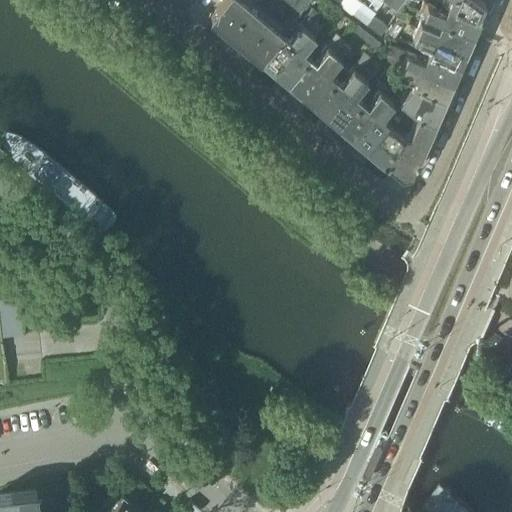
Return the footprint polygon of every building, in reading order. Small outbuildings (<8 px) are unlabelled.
[(220,0),(209,14),(260,57),(281,31),(243,0),(220,0)] [(307,0),(252,0),(285,27),(307,0)] [(449,0),(447,4),(477,17),(479,12),(483,0),(482,0),(449,0)] [(423,13),(440,20),(470,33),(477,17),(447,4),(444,11),(426,4),(423,12),(423,13)] [(357,6),(352,13),(366,24),(371,17),(357,6)] [(260,57),(274,68),(316,17),(317,16),(311,10),(288,37),(281,31),(260,57)] [(402,12),(396,19),(404,22),(406,23),(410,15),(402,12)] [(373,14),(371,17),(366,24),(379,34),(386,25),(373,14)] [(274,68),(287,79),(308,54),(302,49),(324,23),(316,17),(274,68)] [(404,22),(396,19),(386,33),(394,37),(404,22)] [(420,19),(416,28),(463,49),(470,33),(440,20),(437,27),(420,19)] [(348,31),(362,42),(369,34),(355,23),(348,31)] [(429,44),(426,52),(456,65),(463,49),(416,28),(412,37),(429,44)] [(287,79),(300,90),(342,39),(335,33),(314,59),(308,54),(287,79)] [(369,34),(362,42),(373,51),(379,43),(369,34)] [(300,90),(313,101),(334,76),(328,70),(349,45),(342,39),(300,90)] [(384,41),(385,52),(449,80),(456,65),(426,52),(423,58),(384,41)] [(313,101),(326,112),(365,66),(363,64),(370,56),(365,52),(340,81),(334,76),(313,101)] [(416,76),(412,83),(442,96),(449,80),(385,52),(389,68),(398,69),(416,76)] [(418,243),(412,252),(412,254),(414,254),(414,253),(420,244),(438,203),(460,151),(487,92),(502,57),(499,56),(444,182),(418,243)] [(326,112),(340,123),(361,98),(354,93),(372,72),(365,66),(326,112)] [(340,123),(353,134),(386,94),(389,90),(379,81),(375,86),(379,88),(367,103),(361,98),(340,123)] [(394,153),(386,162),(399,173),(409,172),(413,162),(414,162),(431,123),(442,96),(412,83),(412,84),(398,98),(414,112),(417,113),(415,117),(412,125),(408,135),(402,132),(394,153)] [(353,134),(365,145),(386,119),(381,115),(393,100),(386,94),(353,134)] [(404,120),(406,121),(409,112),(399,104),(393,111),(404,120)] [(386,161),(386,162),(394,153),(402,132),(386,119),(365,145),(385,162),(386,161)] [(478,324),(479,324),(480,323),(511,247),(511,241),(511,243),(477,322),(477,323),(478,324)] [(0,298),(0,326),(1,336),(22,334),(18,297),(0,298)] [(338,425),(330,444),(328,449),(330,450),(342,455),(349,459),(360,463),(349,489),(353,490),(362,495),(368,483),(369,480),(370,480),(383,486),(392,490),(404,496),(406,497),(407,493),(409,488),(423,456),(421,455),(350,404),(348,403),(339,424),(338,425)] [(0,492),(0,511),(38,511),(36,488),(0,492)] [(139,511),(140,510),(121,494),(118,497),(112,492),(96,511),(139,511)] [(433,505),(441,511),(463,511),(442,494),(437,495),(433,499),(433,505)]
